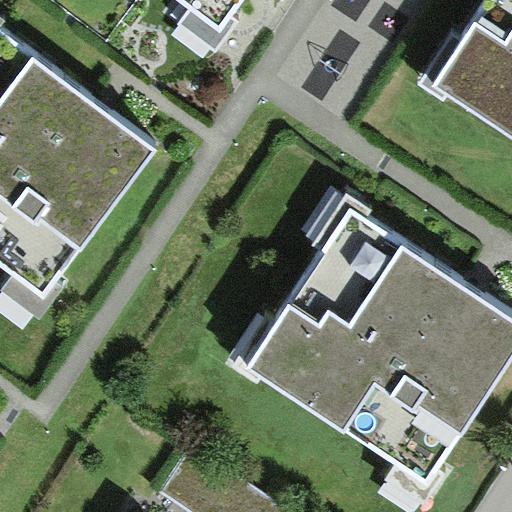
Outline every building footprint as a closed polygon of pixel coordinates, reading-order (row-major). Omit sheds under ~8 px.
[(236,0),(176,0),(216,28),(236,0)] [(511,0),(485,0),(432,83),(511,133),(511,0)] [(0,12),(0,260),(52,300),(172,144),(0,12)] [(511,298),(354,197),(249,357),(438,479),(511,365),(511,298)] [(295,511),(194,447),(166,490),(200,511),(295,511)]
